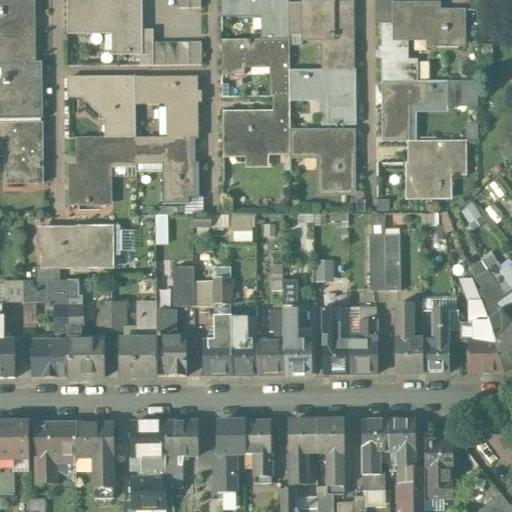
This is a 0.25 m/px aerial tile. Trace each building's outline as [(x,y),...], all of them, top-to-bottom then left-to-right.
[(66,0),(67,32),(118,32),(118,52),(140,52),(139,31),(141,31),(140,0),(66,0)] [(188,0),(176,0),(177,10),(189,10),(188,0)] [(201,10),(200,0),(188,0),(189,10),(201,10)] [(235,0),(220,0),(221,14),(235,14),(235,0)] [(289,0),(235,0),(235,14),(261,13),(261,42),(290,42),(290,37),(290,5),(289,0)] [(395,0),(374,0),(375,26),(381,26),(381,15),(395,15),(395,8),(395,0)] [(35,2),(0,1),(0,63),(35,64),(35,2)] [(354,4),(302,5),(302,37),(302,39),(321,39),(322,72),(349,72),(354,72),(354,4)] [(302,37),(302,5),(290,5),(290,37),(302,37)] [(429,12),(429,8),(395,8),(395,15),(395,25),(396,37),(407,37),(427,37),(427,49),(459,48),(459,31),(465,31),(465,11),(429,12)] [(395,15),(381,15),(381,26),(395,25),(395,15)] [(396,37),(395,25),(381,26),(381,51),(384,51),(384,59),(381,59),(381,83),(389,83),(417,83),(417,61),(408,62),(407,37),(396,37)] [(153,31),(141,31),(139,31),(140,52),(140,67),(154,67),(153,44),(153,31)] [(261,42),(221,42),(222,75),(245,75),(245,70),(251,70),(251,64),(270,64),(270,98),(273,98),(290,98),(290,97),(290,72),(290,42),(261,42)] [(166,67),(165,44),(153,44),(154,67),(166,67)] [(177,44),(165,44),(166,67),(178,67),(177,44)] [(189,44),(177,44),(178,67),(190,67),(189,44)] [(201,44),(189,44),(190,67),(202,67),(201,44)] [(0,63),(0,84),(3,84),(4,114),(0,114),(0,124),(40,124),(39,64),(35,64),(0,63)] [(70,66),(70,77),(128,75),(128,64),(70,66)] [(322,72),(290,72),(290,97),(328,97),(328,127),(356,127),(356,95),(349,95),(349,72),(322,72)] [(198,138),(198,79),(134,80),(135,103),(172,103),(172,139),(192,139),(198,138)] [(85,97),(85,102),(101,117),(107,117),(115,126),(115,139),(135,139),(135,103),(134,80),(68,80),(68,97),(85,97)] [(417,83),(389,83),(389,107),(381,107),(381,138),(410,138),(410,108),(448,108),(448,83),(417,83)] [(274,112),(222,112),(223,152),(252,152),(252,162),(268,162),(268,156),(290,155),(290,132),(290,98),(273,98),(274,112)] [(40,124),(0,124),(0,153),(8,153),(8,186),(41,186),(40,124)] [(348,131),(290,132),(290,155),(291,157),(323,157),(323,192),(353,191),(353,155),(348,155),(348,131)] [(108,140),(78,140),(78,169),(68,169),(69,207),(107,207),(107,163),(135,163),(135,139),(115,139),(108,140)] [(172,139),(135,139),(135,163),(136,167),(163,167),(164,206),(184,205),(184,199),(199,199),(199,165),(192,164),(192,139),(172,139)] [(467,177),(466,142),(426,143),(426,155),(407,155),(407,166),(405,166),(405,184),(420,183),(420,195),(437,194),(438,197),(452,197),(452,178),(467,177)] [(475,202),(462,209),(474,230),(486,223),(475,202)] [(233,239),(255,240),(256,214),(234,214),(233,239)] [(158,216),(158,244),(169,245),(169,216),(158,216)] [(369,234),(386,235),(387,217),(370,216),(369,234)] [(436,216),(422,216),(422,229),(437,228),(436,216)] [(211,217),(193,217),(193,229),(211,229),(211,217)] [(82,232),(63,232),(63,231),(41,231),(41,251),(43,251),(42,271),(112,271),(112,246),(105,246),(105,230),(82,230),(82,232)] [(400,236),(385,237),(386,293),(401,293),(400,236)] [(385,237),(369,237),(370,293),(386,293),(385,237)] [(194,269),(173,269),(173,309),(194,309),(194,269)] [(505,297),(486,270),(474,279),(481,288),(477,290),(482,301),(489,319),(500,311),(495,304),(505,297)] [(282,278),(272,278),(272,293),(282,293),(282,278)] [(65,283),(23,284),(24,298),(24,304),(46,304),(46,311),(53,311),(53,310),(66,309),(66,300),(65,283)] [(77,300),(77,283),(65,283),(66,300),(77,300)] [(23,284),(10,284),(11,298),(24,298),(23,284)] [(298,284),(283,284),(283,308),(298,308),(298,284)] [(229,306),(228,285),(214,285),(215,307),(229,306)] [(241,306),(240,290),(232,291),(232,306),(241,306)] [(477,290),(469,293),(470,303),(482,301),(477,290)] [(77,300),(66,300),(66,309),(66,335),(66,345),(81,345),(80,300),(77,300)] [(482,301),(470,303),(470,325),(475,325),(490,325),(489,319),(482,301)] [(123,305),(110,306),(111,336),(124,336),(123,305)] [(104,306),(105,310),(97,310),(98,337),(111,336),(110,306),(104,306)] [(156,306),(139,306),(139,335),(146,335),(146,345),(147,345),(157,345),(156,313),(156,306)] [(66,309),(53,310),(53,311),(53,335),(57,335),(66,335),(66,309)] [(339,345),(339,310),(324,311),(324,376),(351,376),(350,344),(339,345)] [(511,326),(500,311),(489,319),(494,339),(504,374),(511,367),(511,326)] [(173,339),(173,313),(156,313),(157,345),(157,376),(168,376),(168,379),(186,378),(184,339),(173,339)] [(413,313),(398,313),(398,324),(413,324),(413,313)] [(449,313),(432,313),(432,324),(449,324),(449,313)] [(283,346),(283,314),(269,314),(269,335),(274,335),(274,346),(283,346)] [(297,344),(297,314),(283,314),(283,346),(284,376),(310,376),(310,344),(297,344)] [(376,344),(376,315),(360,316),(360,344),(376,344)] [(244,336),(244,319),(231,319),(231,324),(232,347),(239,347),(239,336),(244,336)] [(231,324),(215,325),(216,344),(204,344),(204,377),(232,377),(232,347),(231,324)] [(413,324),(398,324),(399,344),(413,344),(413,324)] [(449,324),(432,324),(433,344),(449,344),(449,324)] [(494,339),(490,325),(475,325),(475,339),(479,339),(494,339)] [(66,345),(66,335),(57,335),(58,346),(66,345)] [(494,339),(479,339),(479,345),(470,345),(470,374),(504,374),(494,339)] [(13,344),(0,344),(0,379),(13,379),(13,344)] [(377,375),(376,344),(360,344),(350,344),(351,376),(377,375)] [(413,344),(399,344),(399,376),(423,375),(423,344),(413,344)] [(433,344),(423,344),(423,375),(449,375),(449,344),(433,344)] [(58,346),(32,346),(33,380),(67,379),(66,345),(58,346)] [(104,345),(81,345),(66,345),(67,379),(105,379),(104,345)] [(157,345),(147,345),(146,345),(119,346),(120,378),(157,378),(157,376),(157,345)] [(258,377),(257,346),(239,347),(232,347),(232,377),(258,377)] [(284,376),(283,346),(274,346),(257,346),(258,377),(284,376)] [(414,471),(413,422),(386,423),(386,455),(395,455),(396,473),(396,478),(414,477),(414,471)] [(386,455),(386,423),(359,423),(360,456),(377,456),(386,455)] [(270,457),(270,424),(244,425),(244,457),(254,457),(270,457)] [(316,424),(289,424),(290,457),(305,456),(316,456),(316,424)] [(342,456),(341,424),(316,424),(316,456),(326,456),(342,456)] [(196,425),(165,426),(165,458),(177,458),(196,458),(196,425)] [(244,425),(216,425),(216,458),(234,457),(244,457),(244,425)] [(110,459),(109,426),(76,427),(76,459),(92,459),(110,459)] [(165,426),(132,426),(132,458),(142,458),(165,458),(165,426)] [(29,460),(28,427),(0,427),(0,460),(2,460),(29,460)] [(76,427),(34,427),(34,460),(54,459),(54,463),(59,463),(71,467),(73,459),(76,459),(76,427)] [(452,443),(424,444),(424,471),(425,502),(443,501),(443,502),(452,502),(452,486),(450,485),(450,475),(452,475),(452,443)] [(396,473),(395,455),(386,455),(387,469),(387,474),(396,473)] [(305,478),(305,456),(290,457),(290,478),(305,478)] [(343,478),(342,456),(326,456),(326,478),(343,478)] [(377,473),(377,456),(360,456),(360,477),(377,477),(377,473)] [(234,497),(234,457),(216,458),(216,497),(234,497)] [(270,478),(270,457),(254,457),(254,478),(261,478),(270,478)] [(166,479),(165,458),(142,458),(142,481),(166,480),(166,479)] [(177,467),(177,458),(165,458),(166,479),(166,480),(166,490),(173,490),(181,489),(180,467),(177,467)] [(54,463),(54,459),(34,460),(35,485),(54,485),(54,463)] [(111,483),(110,459),(92,459),(92,484),(111,483)] [(2,467),(2,460),(0,460),(0,497),(14,497),(13,467),(2,467)] [(424,511),(425,502),(424,471),(414,471),(414,477),(396,478),(396,503),(403,503),(403,511),(424,511)] [(377,473),(377,477),(360,477),(360,493),(382,492),(382,473),(377,473)] [(271,486),(270,478),(261,478),(261,486),(271,486)] [(306,488),(305,478),(290,478),(290,488),(306,488)] [(343,489),(343,478),(326,478),(326,489),(343,489)] [(142,481),(132,481),(133,510),(157,510),(166,510),(166,490),(166,480),(142,481)] [(111,496),(111,483),(92,484),(93,496),(111,496)] [(54,495),(54,485),(35,485),(35,495),(54,495)] [(173,511),(173,490),(166,490),(166,510),(165,511),(173,511)] [(295,511),(295,492),(280,493),(280,511),(295,511)] [(511,511),(511,510),(500,495),(478,511),(511,511)] [(326,496),(317,496),(316,511),(333,511),(333,496),(326,496)] [(363,511),(363,498),(351,498),(351,511),(363,511)] [(443,511),(443,502),(443,501),(425,502),(424,511),(443,511)] [(43,511),(43,502),(29,503),(29,511),(43,511)] [(222,511),(223,502),(208,502),(208,511),(222,511)]
